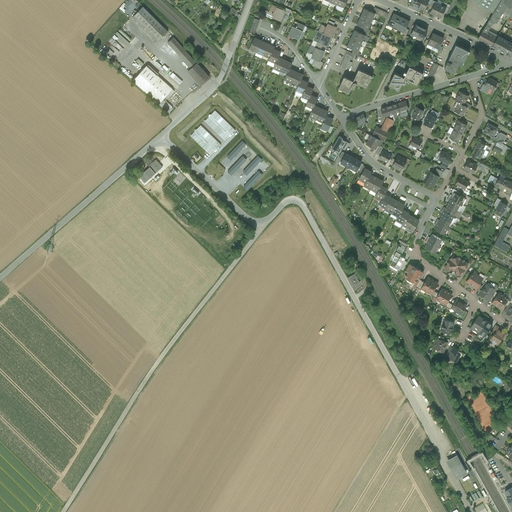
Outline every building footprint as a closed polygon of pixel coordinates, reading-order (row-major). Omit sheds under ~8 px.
[(425,10),(429,0),(428,0),(422,0),(419,8),(425,10)] [(471,0),(479,5),(480,4),(493,12),(500,0),(471,0)] [(511,0),(500,0),(493,12),(483,30),(487,32),(494,20),(497,22),(503,11),(510,16),(510,15),(511,13),(511,12),(511,0)] [(436,15),(440,5),(435,3),(430,13),(436,15)] [(284,15),(285,11),(272,5),(269,12),(268,12),(266,16),(272,19),(272,18),(280,21),(283,16),(284,15)] [(441,18),(446,8),(440,5),(436,15),(441,18)] [(168,31),(143,7),(133,16),(158,41),(168,31)] [(232,7),(228,14),(233,17),(237,10),(232,7)] [(373,12),(364,8),(362,14),(374,19),(376,14),(375,13),(373,12)] [(494,20),(487,32),(497,38),(498,35),(509,18),(510,16),(503,11),(497,22),(494,20)] [(393,28),(399,16),(394,13),(388,25),(393,28)] [(374,19),(362,14),(359,19),(371,24),(374,19)] [(398,30),(404,18),(399,16),(393,28),(398,30)] [(404,33),(409,21),(404,18),(398,30),(404,33)] [(371,24),(359,19),(357,24),(365,28),(369,30),(371,24)] [(135,29),(126,21),(120,30),(128,38),(135,29)] [(305,26),(298,23),(296,28),(292,26),(288,36),(292,38),(293,37),(299,39),(300,38),(302,31),(305,26)] [(322,25),(319,31),(331,37),(332,37),(334,32),(336,27),(333,26),(328,24),(326,27),(322,25)] [(411,33),(410,35),(413,37),(414,35),(417,36),(421,27),(415,24),(411,33)] [(423,39),(427,30),(421,27),(417,36),(423,39)] [(362,33),(354,30),(352,35),(364,41),(367,35),(362,33)] [(487,32),(483,30),(478,39),(492,46),(497,38),(487,32)] [(331,37),(319,31),(318,31),(315,38),(318,40),(317,42),(323,44),(328,47),(329,43),(328,43),(331,37)] [(433,46),(438,35),(433,33),(429,40),(427,44),(433,46)] [(364,41),(352,35),(350,41),(362,46),(364,47),(367,42),(364,41)] [(444,38),(438,35),(433,46),(438,49),(440,46),(444,38)] [(509,41),(498,35),(497,38),(492,46),(503,52),(509,41)] [(209,77),(173,37),(168,42),(191,68),(189,70),(197,79),(195,80),(200,85),(209,77)] [(256,52),(261,41),(254,38),(249,49),(256,52)] [(511,40),(510,40),(509,41),(503,52),(511,57),(511,56),(511,40)] [(263,54),(268,44),(261,41),(256,52),(261,54),(261,53),(263,54)] [(362,46),(350,41),(347,46),(353,49),(359,52),(362,46)] [(274,49),(275,47),(268,44),(263,54),(266,55),(265,56),(270,58),(274,49)] [(469,51),(456,44),(448,60),(446,63),(447,63),(444,68),(454,73),(459,63),(462,65),(469,51)] [(322,57),(324,51),(320,50),(315,47),(311,46),(306,56),(315,60),(312,65),(320,68),(322,62),(319,61),(321,57),(322,57)] [(278,57),(280,52),(274,49),(270,58),(269,60),(273,62),(273,61),(276,63),(278,57)] [(347,51),(340,67),(345,70),(348,65),(349,61),(351,57),(353,53),(352,53),(347,51)] [(280,71),(285,60),(278,57),(276,63),(274,68),(276,69),(280,71)] [(289,69),(292,63),(285,60),(280,71),(284,73),(285,73),(287,74),(289,69)] [(427,79),(431,81),(438,64),(433,62),(427,79)] [(161,68),(165,72),(170,67),(166,63),(161,68)] [(173,89),(146,65),(133,80),(159,104),(163,100),(164,101),(166,100),(167,99),(165,97),(173,89)] [(422,72),(409,66),(404,77),(395,73),(389,84),(399,89),(402,83),(404,84),(407,79),(417,84),(422,72)] [(287,74),(285,79),(287,80),(287,81),(291,83),(296,72),(289,69),(287,74)] [(353,80),(344,76),(339,88),(349,92),(351,86),(354,88),(357,82),(366,87),(372,75),(358,69),(353,80)] [(173,72),(170,75),(179,84),(182,81),(173,72)] [(296,72),(291,83),(296,85),(296,84),(298,85),(301,79),(303,75),(296,72)] [(497,82),(489,77),(485,85),(483,84),(481,87),(489,91),(490,88),(493,90),(497,82)] [(306,86),(308,82),(301,79),(298,85),(296,90),(299,91),(299,92),(303,94),(306,86)] [(311,95),(313,89),(306,86),(303,94),(301,97),(306,99),(308,100),(311,95)] [(466,102),(469,96),(459,91),(455,100),(457,101),(458,102),(464,105),(466,102)] [(317,98),(311,95),(308,100),(306,106),(308,107),(312,109),(314,105),(317,98)] [(397,103),(399,112),(408,109),(406,101),(397,103)] [(467,107),(464,105),(458,102),(456,108),(454,111),(463,115),(467,107)] [(399,112),(397,103),(381,108),(383,117),(392,114),(394,121),(397,116),(396,113),(399,112)] [(316,119),(321,109),(314,105),(312,109),(309,117),(313,118),(314,118),(316,119)] [(424,110),(416,107),(411,117),(419,120),(424,110)] [(326,116),(328,112),(321,109),(316,119),(319,120),(318,121),(323,123),(326,116)] [(437,118),(429,113),(423,123),(432,128),(434,124),(437,118)] [(366,119),(363,114),(353,120),(357,127),(365,123),(365,122),(364,120),(366,119)] [(328,130),(333,119),(326,116),(323,123),(321,127),(328,130)] [(384,141),(394,121),(387,117),(381,128),(377,126),(372,136),(380,140),(384,141)] [(467,125),(458,120),(453,129),(463,133),(467,125)] [(497,128),(488,123),(483,132),(491,136),(493,137),(493,136),(497,128)] [(463,133),(453,129),(451,134),(449,137),(458,142),(463,133)] [(493,137),(491,136),(490,138),(497,142),(502,144),(507,136),(500,132),(500,133),(498,132),(496,137),(493,136),(493,137)] [(372,136),(367,134),(365,138),(369,140),(367,144),(375,149),(380,140),(372,136)] [(343,138),(339,136),(332,148),(335,149),(335,150),(339,153),(346,141),(342,139),(343,138)] [(422,141),(414,136),(410,144),(418,148),(422,141)] [(242,141),(227,156),(231,160),(246,145),(242,141)] [(485,145),(478,141),(471,154),(476,157),(477,155),(481,158),(485,150),(483,149),(485,145)] [(508,147),(502,144),(497,142),(495,146),(502,150),(501,153),(504,155),(508,147)] [(391,155),(384,151),(379,159),(387,163),(391,155)] [(452,156),(443,151),(438,159),(442,161),(448,164),(452,156)] [(348,167),(353,158),(345,153),(342,159),(340,162),(348,167)] [(243,156),(227,172),(231,176),(247,160),(243,156)] [(258,156),(243,171),(247,175),(262,160),(258,156)] [(406,160),(398,156),(392,166),(401,171),(406,160)] [(360,163),(361,162),(353,158),(348,167),(356,171),(357,169),(360,163)] [(150,167),(155,173),(162,167),(156,159),(149,166),(150,167)] [(476,165),(468,160),(464,168),(473,173),(477,166),(477,165),(476,165)] [(483,171),(486,166),(478,162),(476,165),(477,165),(477,166),(481,168),(480,170),(483,171)] [(150,167),(139,176),(145,182),(155,173),(150,167)] [(365,183),(370,174),(371,172),(365,168),(362,173),(359,178),(361,180),(365,183)] [(434,173),(440,177),(443,172),(437,168),(434,173)] [(258,171),(243,187),(247,191),(263,175),(258,171)] [(434,173),(430,171),(424,182),(423,182),(433,188),(440,177),(434,173)] [(371,188),(376,178),(370,174),(365,183),(364,185),(368,187),(371,188)] [(331,180),(329,182),(330,183),(332,184),(334,185),(335,184),(337,181),(338,179),(333,176),(331,180)] [(502,189),(507,180),(500,176),(498,179),(495,185),(495,186),(502,189)] [(469,182),(459,177),(455,184),(465,189),(469,182)] [(381,185),(383,182),(376,178),(371,188),(373,189),(373,190),(377,192),(381,185)] [(509,193),(511,187),(511,182),(507,180),(502,189),(509,193)] [(387,189),(381,185),(377,192),(375,196),(379,198),(380,198),(382,199),(384,194),(387,189)] [(465,198),(454,192),(451,199),(462,204),(465,198)] [(385,209),(391,198),(384,194),(382,199),(379,204),(381,206),(385,209)] [(392,212),(398,202),(391,198),(385,209),(389,211),(390,210),(392,212)] [(462,204),(451,199),(447,205),(458,210),(459,208),(459,209),(462,204)] [(496,209),(503,213),(507,205),(500,201),(497,207),(496,209)] [(402,210),(404,205),(398,202),(392,212),(395,213),(394,214),(398,216),(402,210)] [(458,210),(447,205),(444,211),(455,217),(458,212),(457,212),(458,210)] [(408,213),(402,210),(398,216),(396,220),(400,223),(400,222),(403,223),(408,214),(408,213)] [(455,217),(444,211),(441,217),(452,222),(453,220),(453,221),(455,217)] [(414,218),(408,214),(403,223),(402,225),(406,228),(407,227),(409,228),(414,218)] [(219,215),(215,219),(221,225),(225,221),(219,215)] [(452,222),(441,217),(438,223),(449,229),(451,225),(451,224),(452,222)] [(419,220),(414,218),(409,228),(408,230),(412,233),(419,220)] [(449,229),(438,223),(435,229),(445,235),(446,233),(447,233),(449,229)] [(507,229),(504,227),(494,245),(506,252),(510,246),(500,241),(507,229)] [(429,241),(439,246),(443,240),(432,234),(429,241)] [(439,246),(429,241),(425,247),(436,253),(439,246)] [(461,259),(454,254),(453,255),(451,256),(451,257),(450,259),(449,259),(449,261),(448,262),(447,262),(447,263),(447,264),(446,266),(453,270),(461,259)] [(404,260),(405,258),(403,257),(401,255),(399,259),(397,262),(394,267),(397,269),(398,268),(399,269),(399,268),(404,260)] [(467,265),(468,263),(461,259),(453,270),(461,275),(461,274),(463,273),(463,272),(464,271),(465,270),(466,270),(465,269),(466,267),(467,267),(468,266),(467,265)] [(410,264),(402,276),(405,277),(405,278),(406,279),(407,279),(414,282),(413,284),(415,285),(416,286),(419,279),(424,272),(410,264)] [(477,273),(474,271),(466,282),(474,287),(477,284),(478,285),(482,279),(476,274),(477,273)] [(348,278),(353,286),(359,283),(355,274),(348,278)] [(426,291),(433,280),(428,277),(425,282),(421,289),(426,292),(426,291)] [(438,283),(433,280),(426,291),(431,294),(432,294),(434,290),(438,283)] [(494,288),(487,284),(484,288),(482,290),(482,291),(479,295),(486,300),(494,288)] [(441,301),(447,291),(445,289),(443,290),(442,289),(439,293),(436,298),(437,301),(440,303),(441,301)] [(450,292),(447,291),(441,301),(446,304),(448,301),(452,295),(450,294),(450,292)] [(501,292),(498,293),(492,302),(493,303),(494,305),(496,306),(504,295),(501,293),(501,292)] [(507,297),(504,295),(496,306),(499,308),(500,308),(502,309),(508,300),(507,297)] [(456,311),(461,302),(456,299),(453,304),(451,308),(453,309),(454,310),(456,311)] [(466,305),(461,302),(456,311),(458,313),(459,313),(461,314),(464,310),(466,305)] [(487,320),(478,315),(471,327),(479,332),(487,320)] [(450,333),(454,322),(445,319),(441,330),(450,333)] [(500,330),(497,329),(494,333),(490,340),(497,344),(502,338),(504,334),(502,332),(500,332),(500,330)] [(447,342),(438,339),(438,340),(439,340),(438,343),(437,343),(435,348),(439,349),(439,350),(443,352),(445,348),(446,346),(446,345),(447,342)] [(453,346),(452,348),(450,353),(448,357),(456,362),(460,355),(457,353),(458,351),(459,349),(453,346)] [(511,386),(507,382),(505,385),(503,388),(508,391),(511,386)] [(490,434),(487,439),(491,443),(495,438),(490,434)] [(465,474),(455,456),(448,460),(458,477),(465,474)] [(511,487),(511,488),(503,492),(506,497),(505,497),(509,504),(510,504),(511,508),(511,487)]
